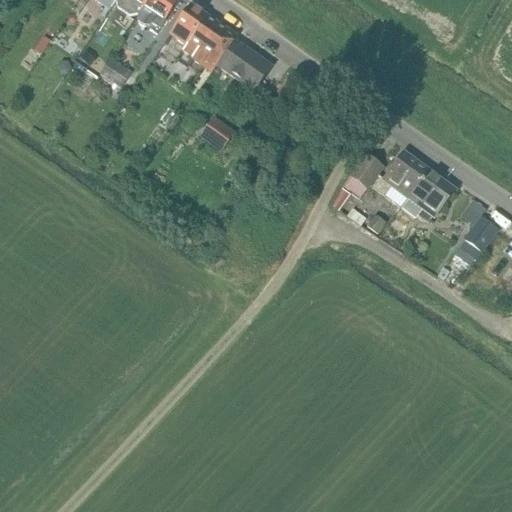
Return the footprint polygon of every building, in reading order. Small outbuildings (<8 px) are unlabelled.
[(94,0),(95,4),(109,14),(114,6),(117,0),(94,0)] [(117,0),(114,6),(116,11),(128,19),(136,17),(144,6),(148,0),(117,0)] [(148,0),(144,6),(136,17),(137,23),(138,27),(142,29),(147,29),(151,27),(159,32),(180,1),(178,0),(148,0)] [(213,73),(217,67),(234,42),(237,38),(190,6),(169,37),(184,48),(181,52),(213,73)] [(260,84),(271,67),(234,42),(217,67),(221,70),(237,81),(254,92),(260,84)] [(122,91),(133,74),(110,60),(100,77),(122,91)] [(193,135),(200,122),(190,116),(183,128),(193,135)] [(221,153),(234,136),(215,121),(202,138),(221,153)] [(406,200),(427,172),(404,155),(383,183),(406,200)] [(368,191),(383,170),(365,157),(350,178),(368,191)] [(434,220),(455,192),(427,172),(406,200),(408,201),(399,212),(415,222),(418,218),(428,226),(433,220),(434,220)] [(471,269),(481,255),(499,232),(481,219),(453,256),(471,269)]
